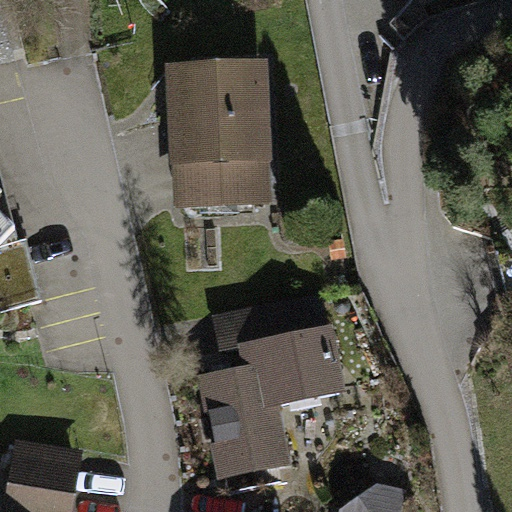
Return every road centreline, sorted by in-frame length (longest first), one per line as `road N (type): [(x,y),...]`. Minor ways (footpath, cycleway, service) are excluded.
road 1 (residential): [(468,511),(458,441),(428,370),(414,104),(440,42),(511,10)]
road 2 (unclassified): [(151,511),(153,461),(77,61)]
